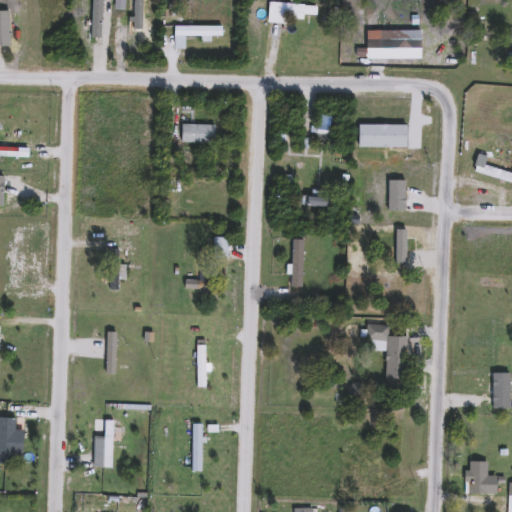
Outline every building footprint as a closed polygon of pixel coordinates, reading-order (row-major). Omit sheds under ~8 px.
[(218,26),(218,36),(170,36),(170,26),(218,26)] [(417,49),(375,49),(375,30),(417,30),(417,49)] [(177,143),(177,124),(212,124),(212,143),(177,143)] [(313,126),(326,125),(327,141),(315,142),(313,126)] [(0,181),(27,182),(27,193),(0,191),(0,181)] [(321,197),(321,205),(302,205),(302,197),(321,197)] [(211,237),(225,237),(225,258),(211,258),(211,237)] [(4,239),(15,239),(15,272),(4,272),(4,239)] [(288,239),(301,239),(301,287),(288,287),(288,239)] [(119,290),(107,290),(105,248),(118,248),(119,290)] [(181,289),(182,280),(197,281),(197,269),(207,270),(206,290),(181,289)] [(382,378),(383,351),(362,351),(363,325),(385,325),(385,336),(402,336),(402,344),(419,344),(419,355),(401,355),(400,378),(382,378)] [(290,339),(290,380),(280,380),(280,339),(290,339)] [(194,387),(194,340),(204,340),(204,387),(194,387)] [(189,471),(189,423),(201,423),(201,471),(189,471)] [(492,475),(492,493),(463,493),(463,462),(485,462),(485,475),(492,475)]
